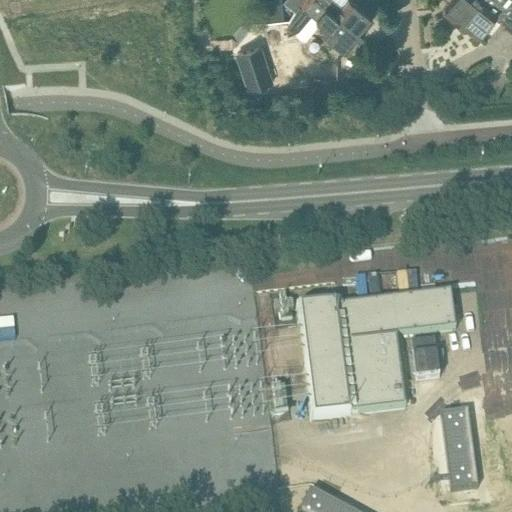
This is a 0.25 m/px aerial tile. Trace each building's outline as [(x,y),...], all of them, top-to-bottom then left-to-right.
[(303,0),(317,0),(360,35),(373,18),(349,0),(346,0),(342,6),(334,0),(288,0),(283,7),(293,14),(299,5),(303,0)] [(317,0),(303,0),(299,5),(307,11),(326,26),(322,31),(334,40),(334,41),(335,42),(336,41),(347,50),(360,35),(317,0)] [(452,0),(444,10),(461,24),(480,0),(452,0)] [(511,0),(480,0),(461,24),(476,36),(494,14),(511,28),(511,0)] [(238,51),(250,87),(273,80),(261,43),(238,51)] [(465,93),(448,98),(451,106),(468,101),(465,93)] [(296,310),(310,422),(350,417),(350,416),(406,409),(396,338),(455,330),(451,294),(336,308),(336,305),(296,310)]
